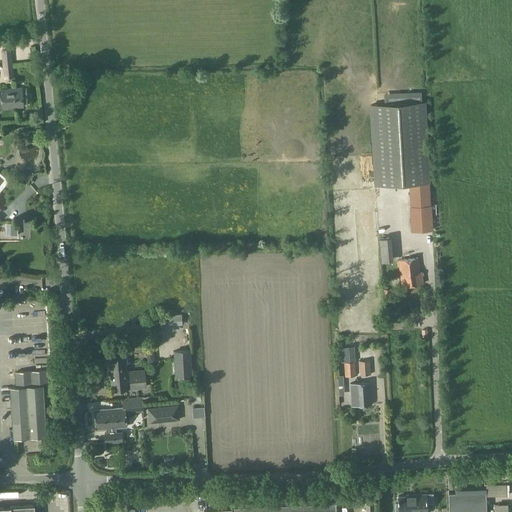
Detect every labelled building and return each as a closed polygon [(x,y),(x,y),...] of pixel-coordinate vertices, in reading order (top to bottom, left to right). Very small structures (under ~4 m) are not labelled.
[(6,79),(14,78),(11,49),(3,50),(6,79)] [(1,95),(0,94),(0,103),(1,103),(1,108),(23,106),(22,87),(0,89),(1,95)] [(376,183),(416,181),(431,180),(430,159),(427,102),(371,106),(375,172),(376,183)] [(430,184),(408,184),(411,231),(433,231),(430,184)] [(9,224),(9,236),(17,236),(17,224),(9,224)] [(382,261),(391,260),(390,237),(380,238),(382,261)] [(420,273),(418,258),(398,260),(402,286),(423,283),(422,273),(420,273)] [(380,289),(381,297),(389,295),(388,288),(380,289)] [(0,334),(10,335),(11,313),(0,312),(0,334)] [(182,315),(168,316),(169,325),(182,325),(182,315)] [(356,375),(354,348),(342,349),(342,357),(342,361),(345,361),(346,375),(356,375)] [(177,375),(192,374),(190,350),(176,351),(177,375)] [(127,372),(125,356),(109,358),(111,390),(128,388),(128,387),(144,386),(142,371),(127,372)] [(359,375),(370,375),(370,361),(359,361),(359,375)] [(13,436),(45,434),(42,385),(48,385),(47,370),(15,372),(16,387),(10,387),(13,436)] [(351,406),(371,405),(370,382),(350,383),(351,406)] [(141,398),(122,400),(123,408),(123,413),(129,413),(142,412),(141,398)] [(178,405),(148,408),(149,422),(179,419),(178,405)] [(123,408),(95,410),(97,428),(107,427),(113,427),(124,426),(126,426),(126,423),(129,423),(129,413),(123,413),(123,408)] [(107,434),(104,434),(105,443),(121,442),(120,433),(114,433),(113,427),(107,427),(107,434)] [(465,486),(464,473),(451,473),(452,486),(465,486)] [(486,511),(486,492),(448,493),(448,511),(486,511)] [(398,496),(398,507),(398,511),(426,511),(426,503),(432,503),(432,494),(407,495),(407,496),(398,496)] [(233,508),(233,511),(336,511),(336,503),(233,508)]
